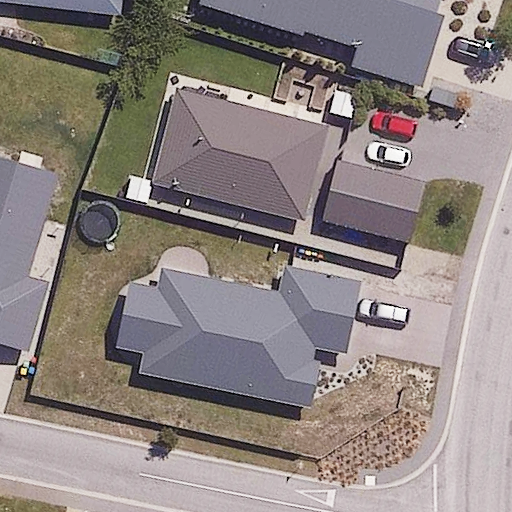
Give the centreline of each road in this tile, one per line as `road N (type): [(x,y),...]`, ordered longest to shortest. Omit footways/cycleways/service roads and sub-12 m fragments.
road 1 (residential): [(329,511),(0,444)]
road 2 (residential): [(488,511),(488,440),(511,307)]
